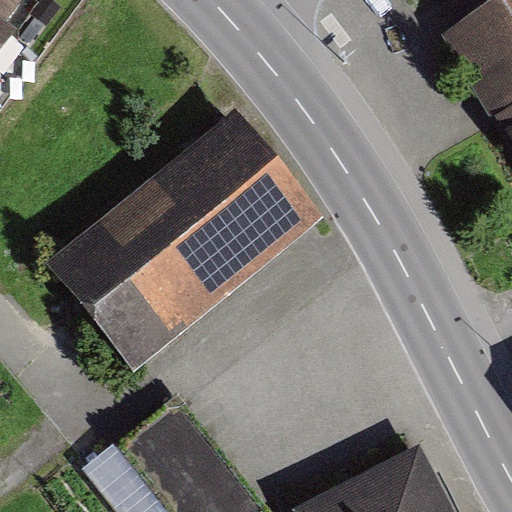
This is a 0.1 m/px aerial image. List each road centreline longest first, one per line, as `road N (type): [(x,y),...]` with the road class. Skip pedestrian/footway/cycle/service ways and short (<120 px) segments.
road 1 (tertiary): [(511,480),(326,138),(210,0)]
road 2 (residential): [(82,413),(0,318)]
